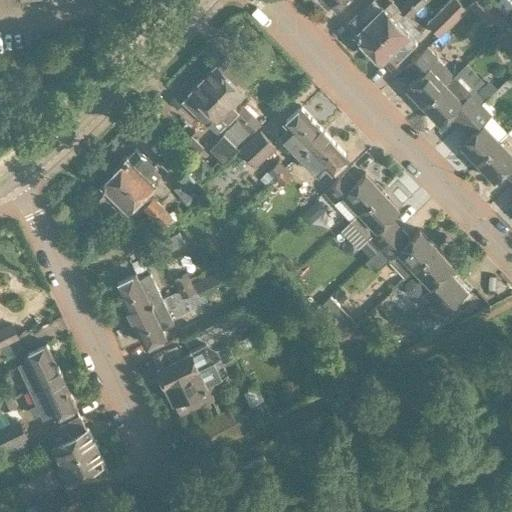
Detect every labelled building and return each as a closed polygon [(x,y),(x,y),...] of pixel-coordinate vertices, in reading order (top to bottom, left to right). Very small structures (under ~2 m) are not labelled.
[(322,0),(326,4),(327,3),(335,11),(346,0),(322,0)] [(406,0),(399,7),(404,13),(409,19),(417,11),(406,0)] [(425,0),(406,0),(417,11),(427,2),(425,0)] [(442,33),(465,9),(455,0),(449,0),(430,20),(442,33)] [(482,12),(491,4),(487,0),(478,0),(474,4),(482,12)] [(404,13),(399,7),(392,1),(386,7),(385,6),(381,9),(373,1),(348,24),(356,33),(355,34),(368,48),(395,23),(404,13)] [(390,69),(416,44),(395,23),(368,48),(381,61),(382,60),(390,69)] [(511,28),(508,27),(503,42),(511,45),(511,28)] [(406,88),(423,106),(454,75),(428,47),(405,69),(415,79),(406,88)] [(203,77),(231,104),(243,91),(235,83),(244,75),(225,57),(217,65),(215,64),(203,77)] [(454,75),(423,106),(440,123),(449,115),(459,125),(482,104),(454,75)] [(242,124),(252,114),(243,106),(238,111),(231,104),(203,77),(190,90),(191,91),(182,100),(207,125),(208,124),(218,132),(226,123),(227,124),(234,117),(238,120),(210,149),(224,163),(239,149),(253,135),(242,124)] [(482,104),(459,125),(469,136),(460,144),(477,162),(500,140),(484,123),(492,115),(482,104)] [(299,155),(324,131),(300,106),(284,122),(289,128),(281,137),(299,155)] [(252,114),(242,124),(253,135),(259,129),(262,127),(259,125),(261,123),(252,114)] [(259,129),(253,135),(239,149),(256,167),(276,147),(259,129)] [(348,156),(324,131),(299,155),(317,174),(326,166),(331,171),(348,156)] [(511,135),(508,132),(500,140),(477,162),(494,180),(504,171),(511,180),(511,135)] [(113,170),(140,196),(154,183),(146,175),(154,167),(135,149),(127,158),(126,157),(113,170)] [(201,181),(213,170),(203,159),(191,171),(201,181)] [(268,172),(275,179),(286,168),(279,161),(268,172)] [(286,168),(275,179),(248,206),(257,215),(285,188),(282,185),(292,175),(286,168)] [(140,196),(113,170),(100,183),(101,184),(93,193),(111,211),(120,201),(128,209),(140,196)] [(266,185),(273,177),(267,172),(260,179),(266,185)] [(358,214),(382,191),(365,173),(355,182),(345,172),(324,192),(334,203),(341,196),(358,214)] [(187,204),(200,192),(193,184),(180,196),(187,204)] [(377,248),(399,228),(389,218),(399,209),(382,191),(358,214),(359,215),(352,221),(377,248)] [(153,217),(163,207),(154,198),(144,209),(153,217)] [(163,207),(153,217),(162,226),(172,215),(163,207)] [(310,224),(316,219),(307,209),(301,215),(310,224)] [(120,243),(133,255),(154,233),(141,221),(120,243)] [(414,269),(436,248),(419,230),(410,239),(399,228),(377,248),(405,277),(414,269)] [(157,259),(186,243),(180,232),(150,248),(157,259)] [(453,265),(436,248),(414,269),(431,287),(422,295),(431,304),(427,308),(439,320),(470,290),(449,269),(453,265)] [(287,273),(292,273),(295,270),(295,266),(291,262),(287,262),(284,266),(284,270),(287,273)] [(258,289),(278,279),(271,265),(251,275),(258,289)] [(130,313),(162,298),(150,274),(139,280),(136,273),(115,282),(130,313)] [(175,281),(179,289),(192,282),(188,274),(175,281)] [(192,282),(179,289),(183,297),(196,290),(192,282)] [(279,308),(296,300),(288,283),(271,291),(279,308)] [(336,315),(348,304),(336,293),(320,309),(329,317),(333,312),(336,315)] [(162,298),(130,313),(145,344),(166,334),(162,327),(173,322),(162,298)] [(203,341),(233,326),(227,313),(197,328),(203,341)] [(0,345),(18,337),(12,325),(0,331),(0,345)] [(350,379),(369,369),(361,336),(353,328),(341,340),(350,379)] [(18,337),(0,345),(0,353),(2,357),(23,347),(18,337)] [(164,384),(242,348),(239,342),(217,352),(207,344),(190,351),(181,356),(176,346),(153,357),(158,367),(156,368),(164,384)] [(29,389),(61,374),(46,343),(26,353),(29,360),(18,365),(29,389)] [(245,355),(242,348),(164,384),(173,401),(174,401),(179,411),(202,400),(197,390),(207,385),(210,392),(224,385),(228,374),(223,365),(245,355)] [(76,404),(61,374),(29,389),(36,402),(28,406),(34,417),(40,413),(43,418),(55,412),(55,414),(76,404)] [(0,391),(0,402),(13,396),(9,387),(0,391)] [(13,396),(0,402),(0,413),(17,405),(13,396)] [(200,453),(246,430),(234,406),(188,429),(200,453)] [(38,465),(45,478),(55,473),(53,466),(61,461),(95,444),(88,429),(86,429),(81,418),(59,429),(64,440),(54,445),(59,456),(50,460),(50,459),(38,465)] [(0,448),(5,447),(24,438),(28,437),(20,420),(0,429),(0,448)] [(24,438),(5,447),(10,457),(28,449),(24,438)] [(95,444),(61,461),(69,477),(64,480),(69,491),(107,472),(103,462),(104,462),(95,444)] [(45,478),(38,465),(27,470),(33,484),(45,478)] [(39,511),(58,511),(66,509),(58,492),(35,503),(35,504),(39,511)]
